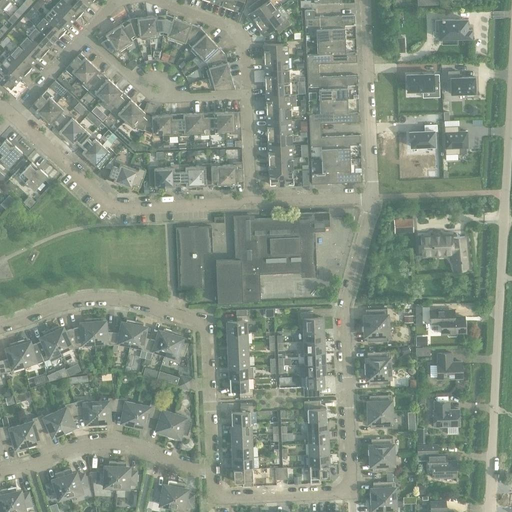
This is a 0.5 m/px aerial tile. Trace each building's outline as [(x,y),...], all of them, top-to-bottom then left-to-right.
[(8,0),(0,0),(0,7),(2,9),(10,1),(8,0)] [(63,0),(60,0),(53,8),(71,24),(75,20),(80,15),(63,0)] [(81,0),(63,0),(80,15),(85,10),(84,10),(88,6),(81,0)] [(230,0),(228,8),(235,10),(240,12),(244,0),(230,0)] [(254,19),(258,24),(277,10),(269,0),(258,0),(256,2),(260,7),(248,15),(252,20),(254,19)] [(53,8),(45,17),(63,34),(67,28),(71,24),(53,8)] [(30,10),(25,16),(28,19),(34,13),(30,10)] [(277,10),(258,24),(262,30),(260,31),(264,36),(275,28),(279,33),(290,24),(286,19),(284,20),(277,10)] [(314,10),(305,11),(305,18),(306,27),(316,27),(317,41),(331,40),(330,17),(315,17),(314,10)] [(166,15),(147,17),(150,39),(158,38),(158,35),(163,35),(166,15)] [(166,15),(163,35),(168,37),(168,39),(175,42),(183,21),(166,15)] [(355,16),(330,17),(331,40),(345,39),(345,26),(356,25),(355,16)] [(45,17),(36,27),(54,43),(58,39),(63,34),(45,17)] [(147,17),(129,19),(136,38),(141,37),(142,40),(150,39),(147,17)] [(129,19),(114,29),(126,48),(133,43),(132,41),(136,38),(129,19)] [(439,38),(442,38),(471,38),(471,30),(467,30),(467,20),(455,20),(454,20),(454,19),(444,19),(442,19),(439,19),(439,20),(435,20),(435,32),(439,32),(439,38)] [(183,21),(175,42),(182,45),(184,42),(189,44),(200,27),(183,21)] [(36,27),(28,36),(45,52),(50,47),(54,43),(36,27)] [(200,27),(189,44),(192,48),(191,50),(196,56),(212,41),(200,27)] [(126,48),(114,29),(98,40),(113,53),(118,50),(120,52),(126,48)] [(28,36),(19,45),(37,62),(40,58),(45,52),(28,36)] [(345,39),(331,40),(332,63),(357,62),(357,53),(346,53),(345,39)] [(307,55),(307,71),(319,71),(319,64),(332,63),(331,40),(317,41),(318,54),(307,55)] [(212,41),(196,56),(202,62),(204,60),(207,64),(225,54),(212,41)] [(264,51),(264,58),(288,57),(288,44),(264,45),(264,51)] [(19,45),(11,55),(28,71),(33,66),(37,62),(19,45)] [(65,69),(66,70),(68,68),(79,78),(92,64),(85,57),(80,53),(65,69)] [(225,54),(207,64),(209,69),(207,70),(209,78),(230,72),(225,54)] [(11,55),(2,64),(20,80),(23,76),(28,71),(11,55)] [(288,57),(264,58),(265,65),(265,70),(289,69),(288,57)] [(133,60),(127,66),(132,71),(137,65),(133,60)] [(183,61),(178,66),(182,69),(184,67),(187,65),(183,61)] [(0,66),(0,79),(11,90),(16,84),(20,80),(2,64),(0,66)] [(92,64),(79,78),(90,88),(88,90),(89,91),(104,75),(100,71),(92,64)] [(289,69),(265,70),(265,76),(265,83),(289,82),(289,69)] [(319,71),(307,71),(308,87),(319,87),(319,101),(334,100),(333,77),(319,77),(319,71)] [(230,72),(209,78),(211,86),(214,85),(215,91),(235,90),(230,72)] [(462,78),(461,78),(459,78),(459,72),(449,72),(449,79),(451,79),(451,94),(467,93),(467,96),(474,96),(473,93),(475,93),(475,77),(462,78)] [(433,74),(407,75),(407,91),(423,91),(423,98),(440,97),(439,83),(439,74),(433,74)] [(104,75),(89,91),(91,89),(102,99),(115,85),(108,78),(104,75)] [(358,76),(333,77),(334,100),(348,99),(347,86),(358,85),(358,76)] [(289,82),(265,83),(266,90),(266,95),(290,95),(289,82)] [(115,85),(102,99),(113,110),(111,112),(112,112),(127,96),(122,92),(123,92),(115,85)] [(61,86),(56,91),(62,97),(63,96),(67,92),(64,89),(61,86)] [(36,110),(43,117),(57,103),(46,93),(47,91),(46,90),(31,106),(36,110)] [(290,95),(266,95),(266,101),(266,108),(290,107),(290,95)] [(127,96),(112,112),(118,118),(120,116),(125,121),(138,106),(131,99),(127,96)] [(348,99),(334,100),(335,123),(360,122),(359,113),(348,113),(348,99)] [(309,115),(310,131),(321,130),(321,124),(335,123),(334,100),(319,101),(320,114),(309,115)] [(57,103),(43,117),(51,124),(55,128),(70,112),(69,111),(67,113),(57,103)] [(138,106),(125,121),(132,128),(134,126),(143,130),(148,116),(145,114),(146,113),(138,106)] [(290,107),(266,108),(267,115),(267,121),(291,120),(290,107)] [(70,112),(55,128),(59,132),(66,138),(79,124),(68,114),(70,112)] [(214,113),(209,113),(210,135),(210,132),(225,132),(224,112),(214,113)] [(234,112),(224,112),(225,132),(240,131),(240,134),(241,134),(240,112),(234,112)] [(203,113),(193,114),(194,133),(209,132),(209,135),(210,135),(209,113),(203,113)] [(172,115),(162,115),(163,135),(178,134),(178,137),(178,114),(172,115)] [(183,114),(178,114),(178,137),(187,136),(187,133),(194,133),(193,114),(183,114)] [(148,116),(143,130),(153,133),(153,135),(163,135),(162,115),(152,115),(152,117),(148,116)] [(96,118),(92,122),(98,127),(99,126),(101,123),(96,118)] [(291,120),(267,121),(267,126),(268,134),(291,133),(291,120)] [(79,124),(66,138),(74,145),(78,149),(93,133),(92,132),(90,134),(79,124)] [(425,132),(409,132),(410,141),(411,147),(436,146),(435,132),(438,131),(438,125),(425,126),(425,132)] [(456,126),(444,127),(446,155),(458,154),(457,148),(466,148),(468,148),(467,131),(460,132),(457,132),(456,126)] [(118,128),(114,132),(128,145),(132,140),(118,128)] [(321,130),(310,131),(311,147),(321,147),(322,160),(336,160),(335,136),(322,137),(321,130)] [(93,133),(78,149),(82,153),(89,160),(102,145),(91,135),(93,133)] [(291,133),(268,134),(268,141),(268,146),(292,145),(291,133)] [(360,135),(335,136),(336,160),(350,159),(350,145),(361,145),(360,135)] [(0,159),(1,161),(2,160),(9,167),(22,153),(13,144),(13,145),(7,140),(7,139),(2,144),(0,141),(0,159)] [(102,145),(89,160),(97,166),(101,170),(116,154),(109,148),(107,150),(102,145)] [(292,145),(268,146),(268,152),(269,159),(292,158),(292,145)] [(292,158),(269,159),(269,166),(269,171),(293,170),(292,158)] [(113,182),(123,185),(129,167),(124,165),(125,163),(115,159),(108,180),(113,182)] [(350,159),(336,160),(337,183),(362,182),(362,173),(351,173),(350,159)] [(336,160),(322,160),(323,174),(312,175),(312,184),(337,183),(336,160)] [(32,162),(19,176),(25,182),(27,184),(34,190),(48,176),(39,168),(38,168),(32,163),(32,162)] [(241,164),(226,165),(227,185),(237,184),(243,184),(242,162),(241,162),(241,164)] [(210,166),(195,166),(196,186),(206,186),(206,185),(212,185),(211,163),(210,163),(210,166)] [(211,163),(212,185),(217,185),(227,185),(226,165),(212,166),(211,163)] [(189,164),(180,165),(181,187),(186,186),(196,186),(195,166),(189,167),(189,164)] [(157,165),(148,166),(149,186),(149,188),(155,188),(165,187),(164,168),(158,168),(157,165)] [(171,168),(164,168),(165,187),(175,187),(181,187),(180,165),(170,165),(171,168)] [(136,169),(129,167),(123,185),(132,189),(138,191),(145,170),(137,167),(136,169)] [(293,170),(269,171),(269,177),(270,184),(294,183),(293,170)] [(11,182),(7,186),(11,190),(15,186),(11,182)] [(249,219),(249,216),(249,215),(233,216),(235,260),(216,260),(218,304),(261,302),(260,274),(306,272),(306,277),(317,277),(315,232),(325,231),(325,227),(330,226),(329,212),(298,213),(299,217),(249,219)] [(412,225),(411,219),(393,220),(393,227),(412,225)] [(212,227),(176,228),(178,289),(204,288),(203,253),(213,252),(212,227)] [(455,270),(467,269),(464,237),(452,238),(452,235),(421,237),(422,257),(445,256),(453,255),(453,262),(454,262),(455,270)] [(363,319),(363,326),(388,325),(388,314),(387,309),(366,309),(366,319),(363,319)] [(454,310),(444,310),(430,311),(430,324),(439,323),(441,325),(441,334),(449,334),(450,336),(455,336),(456,334),(465,334),(465,317),(455,317),(454,310)] [(304,319),(304,330),(323,330),(323,318),(313,318),(313,313),(300,313),(301,319),(304,319)] [(227,322),(228,334),(247,333),(246,321),(249,321),(249,315),(237,316),(237,321),(227,322)] [(101,318),(93,319),(95,343),(107,342),(107,345),(112,345),(113,332),(106,332),(106,323),(102,323),(101,318)] [(81,327),(73,329),(78,348),(83,346),(83,344),(95,343),(93,319),(84,319),(85,324),(81,325),(81,327)] [(113,332),(112,345),(118,345),(118,343),(130,345),(135,321),(127,320),(126,325),(122,324),(120,333),(113,332)] [(135,321),(130,345),(142,348),(141,350),(147,352),(150,339),(144,338),(146,329),(142,328),(143,323),(135,321)] [(388,325),(363,326),(364,333),(367,333),(367,342),(389,341),(388,336),(389,336),(388,325)] [(58,326),(50,330),(60,352),(71,347),(72,349),(78,348),(73,329),(65,331),(64,329),(60,331),(58,326)] [(150,339),(147,352),(153,353),(153,351),(165,354),(172,331),(164,328),(162,333),(159,332),(156,341),(150,339)] [(42,341),(37,343),(43,362),(51,359),(50,357),(60,352),(50,330),(43,333),(45,338),(41,339),(42,341)] [(323,330),(304,330),(305,342),(324,341),(323,330)] [(172,331),(165,354),(177,358),(178,354),(184,356),(188,344),(182,342),(183,340),(179,338),(180,334),(172,331)] [(247,333),(228,334),(228,345),(247,344),(247,333)] [(25,340),(17,342),(24,365),(36,362),(36,364),(43,362),(37,343),(31,345),(31,343),(27,344),(25,340)] [(324,341),(305,342),(305,353),(324,352),(324,341)] [(9,359),(3,360),(6,373),(13,371),(13,369),(24,365),(17,342),(9,344),(10,349),(7,350),(9,359)] [(247,344),(228,345),(229,356),(248,356),(247,344)] [(430,348),(416,348),(416,356),(430,356),(430,348)] [(324,352),(305,353),(306,365),(325,364),(324,352)] [(365,362),(365,369),(390,368),(390,357),(389,357),(389,352),(368,353),(368,362),(365,362)] [(451,360),(452,360),(452,353),(438,354),(438,363),(437,363),(437,379),(462,378),(462,362),(451,363),(451,360)] [(248,356),(229,356),(229,368),(248,367),(248,356)] [(325,364),(306,365),(306,376),(325,375),(325,364)] [(248,367),(229,368),(230,379),(249,378),(248,367)] [(390,368),(365,369),(365,376),(369,376),(369,385),(390,384),(390,379),(391,379),(390,368)] [(160,371),(158,379),(167,382),(170,374),(160,371)] [(181,375),(179,381),(190,384),(192,379),(181,375)] [(303,387),(304,388),(304,397),(320,396),(320,387),(326,387),(325,375),(306,376),(306,387),(303,387)] [(249,378),(230,379),(230,391),(240,391),(240,396),(252,396),(252,390),(249,390),(249,378)] [(190,384),(179,381),(177,386),(188,390),(190,384)] [(367,405),(367,412),(392,411),(392,401),(391,401),(391,395),(369,396),(370,405),(367,405)] [(108,401),(96,402),(98,426),(107,425),(106,420),(110,420),(110,411),(117,411),(117,399),(108,398),(108,401)] [(117,399),(117,411),(123,412),(122,420),(126,421),(125,426),(133,428),(138,404),(126,402),(127,399),(117,399)] [(84,400),(74,403),(78,415),(85,413),(85,422),(89,421),(90,426),(98,426),(96,402),(84,402),(84,400)] [(304,401),(304,409),(304,410),(307,410),(308,421),(327,420),(326,408),(325,408),(320,408),(320,401),(304,401)] [(435,411),(433,411),(434,427),(448,426),(448,434),(458,434),(457,426),(460,426),(459,410),(449,410),(448,410),(448,408),(449,408),(449,401),(435,402),(435,411)] [(66,407),(55,412),(65,434),(73,431),(71,426),(74,424),(71,416),(78,415),(74,403),(65,405),(66,407)] [(138,404),(133,428),(141,430),(142,425),(146,425),(148,417),(154,418),(157,406),(150,404),(150,407),(138,404)] [(157,406),(154,418),(160,420),(157,428),(161,429),(159,434),(167,437),(175,414),(163,410),(164,408),(157,406)] [(231,412),(232,425),(251,424),(250,412),(253,412),(253,406),(240,406),(241,412),(231,412)] [(392,411),(367,412),(367,419),(370,419),(371,429),(392,428),(392,422),(393,422),(392,411)] [(43,415),(38,417),(42,429),(48,427),(52,435),(55,433),(57,438),(65,434),(55,412),(44,417),(43,415)] [(175,414),(167,437),(175,439),(177,435),(181,436),(181,434),(188,436),(192,423),(185,421),(187,417),(175,414)] [(33,421),(22,425),(28,448),(37,445),(35,441),(39,439),(36,431),(42,429),(38,417),(32,419),(33,421)] [(327,420),(308,421),(308,432),(327,431),(327,420)] [(251,424),(232,425),(232,436),(251,435),(251,424)] [(9,426),(4,427),(6,439),(12,438),(15,447),(19,445),(20,450),(28,448),(22,425),(10,428),(9,426)] [(327,431),(308,432),(309,444),(328,443),(327,431)] [(251,435),(232,436),(233,447),(252,446),(251,435)] [(368,449),(369,456),(394,455),(393,444),(393,438),(371,439),(372,449),(368,449)] [(328,443),(309,444),(309,455),(328,454),(328,443)] [(418,461),(428,460),(428,468),(433,468),(433,478),(457,477),(456,461),(447,461),(445,460),(444,460),(443,454),(437,455),(437,444),(417,445),(418,461)] [(252,446),(233,447),(233,459),(252,458),(252,446)] [(328,454),(309,455),(310,467),(329,466),(328,454)] [(394,455),(369,456),(369,463),(372,462),(373,472),(394,471),(394,465),(394,455)] [(252,458),(233,459),(234,470),(253,469),(252,458)] [(104,487),(116,488),(118,462),(109,461),(109,468),(105,468),(105,470),(98,470),(97,482),(104,483),(104,487)] [(118,462),(116,488),(129,488),(129,484),(136,484),(136,472),(130,471),(130,469),(126,469),(126,462),(118,462)] [(329,466),(310,467),(311,484),(321,484),(320,478),(329,478),(329,466)] [(71,469),(63,471),(71,496),(83,492),(81,488),(88,486),(84,474),(78,476),(77,474),(73,475),(71,469)] [(253,469),(234,470),(234,482),(243,481),(243,487),(253,486),(253,469)] [(71,496),(63,471),(55,474),(57,480),(53,481),(54,484),(47,486),(51,498),(57,496),(59,500),(71,496)] [(160,505),(172,507),(177,482),(168,480),(167,487),(163,486),(163,488),(156,487),(154,500),(160,501),(160,505)] [(177,482),(172,507),(184,510),(185,506),(192,507),(194,494),(187,493),(188,491),(184,490),(185,484),(177,482)] [(370,492),(370,499),(396,498),(395,487),(395,482),(373,482),(373,492),(370,492)] [(16,487),(8,489),(13,511),(21,511),(26,511),(25,507),(31,505),(29,493),(22,495),(21,492),(18,493),(16,487)] [(13,511),(8,489),(0,490),(0,492),(1,497),(0,497),(0,511),(13,511)] [(396,498),(370,499),(371,506),(374,506),(374,511),(395,511),(396,508),(396,498)] [(443,501),(431,502),(431,511),(433,511),(453,511),(446,511),(445,501),(443,502),(443,501)]
